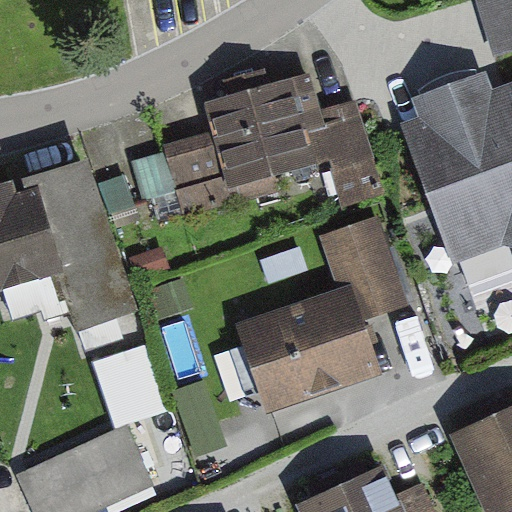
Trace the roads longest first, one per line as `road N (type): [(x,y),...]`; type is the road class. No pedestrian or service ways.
road 1 (residential): [(511,377),(209,511)]
road 2 (residential): [(297,0),(139,90),(0,124)]
